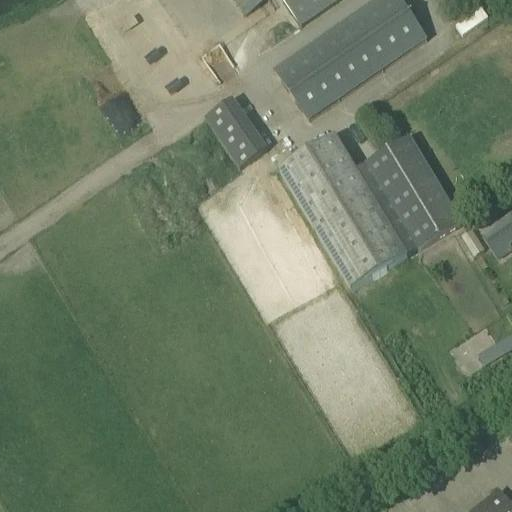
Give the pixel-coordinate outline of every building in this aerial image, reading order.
[(272,0),(232,0),(245,20),(275,3),(272,0)] [(309,124),(426,43),(396,0),(382,0),(274,74),(309,124)] [(279,0),(300,30),(343,0),(279,0)] [(484,11),(459,27),(465,37),(491,21),(484,11)] [(238,101),(208,121),(242,172),(272,152),(238,101)] [(407,261),(334,140),(279,173),(353,294),(407,261)] [(409,141),(365,168),(418,254),(462,228),(409,141)] [(496,350),(478,360),(484,370),(502,360),(496,350)] [(511,511),(511,509),(498,496),(481,511),(511,511)]
